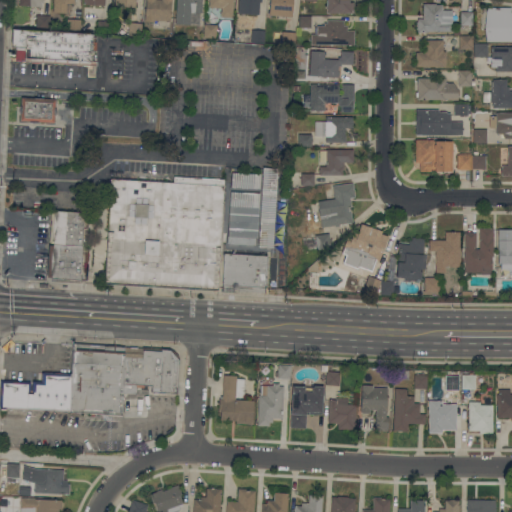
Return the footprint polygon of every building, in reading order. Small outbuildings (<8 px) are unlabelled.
[(53,0),(74,0),(74,3),(67,2),(66,12),(53,11),(53,0)] [(172,0),(172,1),(171,1),(170,19),(154,19),(154,21),(145,20),(145,0),(172,0)] [(176,0),(202,0),(202,3),(202,13),(202,25),(175,23),(176,0)] [(209,0),(233,0),(232,16),(221,16),(221,7),(209,6),(209,0)] [(238,0),(261,0),(261,1),(260,1),(259,14),(238,12),(238,0)] [(269,0),(292,0),(292,16),(269,14),(269,0)] [(326,0),(351,0),(351,1),(354,1),(354,12),(326,12),(326,8),(324,6),(326,4),(326,0)] [(452,30),(428,30),(428,31),(417,31),(417,18),(423,18),(423,2),(436,2),(436,3),(442,3),(442,9),(452,9),(452,30)] [(486,6),(511,6),(511,11),(511,40),(486,40),(486,6)] [(460,10),(471,10),(471,24),(470,24),(470,28),(464,28),(464,24),(460,24),(460,10)] [(49,27),(36,26),(36,13),(50,14),(49,27)] [(299,27),(299,16),(311,16),(311,27),(299,27)] [(80,30),(66,30),(67,17),(81,18),(80,30)] [(112,20),(111,33),(97,32),(98,19),(112,20)] [(343,19),(343,24),(347,24),(347,29),(354,29),(354,44),(311,43),(311,33),(314,33),(314,26),(316,26),(316,24),(324,24),(324,22),(327,22),(327,19),(343,19)] [(141,35),(128,34),(120,33),(120,27),(128,27),(128,21),(142,22),(141,35)] [(216,37),(204,36),(205,23),(217,23),(216,37)] [(264,42),(251,42),(251,28),(265,29),(264,42)] [(97,49),(91,49),(90,60),(96,61),(96,65),(16,60),(16,56),(15,56),(15,46),(13,46),(14,29),(92,34),(92,40),(97,41),(97,49)] [(295,44),(282,43),(282,30),(296,31),(295,44)] [(472,49),(458,48),(458,35),(472,35),(472,49)] [(416,67),(416,51),(424,51),(424,38),(443,39),(443,50),(446,50),(446,67),(416,67)] [(487,57),(474,57),(474,44),(487,44),(487,57)] [(511,45),(511,70),(495,70),(495,63),(498,63),(498,60),(491,60),(491,45),(511,45)] [(310,49),(325,50),(324,57),(338,58),(338,56),(340,56),(341,49),(353,50),(353,63),(341,63),(341,65),(338,65),(338,71),(339,71),(339,75),(338,75),(338,76),(326,75),(326,76),(322,76),(323,75),(309,74),(310,49)] [(471,70),(471,80),(473,80),(473,84),(471,84),(471,86),(457,85),(457,69),(471,70)] [(457,89),(457,91),(459,91),(459,96),(458,96),(458,101),(417,100),(417,77),(430,77),(430,76),(433,76),(433,77),(446,77),(446,82),(453,82),(457,89)] [(506,78),(506,85),(509,85),(509,89),(511,89),(511,108),(492,108),(492,101),(483,101),(483,90),(491,91),(491,87),(492,87),(492,85),(491,85),(491,80),(492,80),(492,78),(506,78)] [(338,83),(338,95),(341,95),(342,83),(354,83),(354,110),(353,110),(353,111),(340,111),(340,104),(338,104),(338,102),(325,101),(324,109),(310,109),(310,83),(338,83)] [(56,98),(54,122),(19,120),(21,96),(56,98)] [(467,115),(453,115),(454,103),(470,104),(470,114),(467,114),(467,115)] [(415,133),(415,119),(416,119),(416,108),(439,108),(439,110),(444,110),(448,112),(450,112),(450,120),(462,120),(462,134),(415,133)] [(511,111),(511,137),(504,137),(504,135),(502,135),(503,133),(495,133),(495,111),(511,111)] [(325,141),(325,135),(314,135),(315,120),(326,120),(326,115),(353,116),(353,126),(346,126),(346,141),(325,141)] [(486,143),(473,142),(473,129),(487,129),(486,143)] [(298,145),(298,133),(312,133),(312,145),(298,145)] [(415,138),(433,138),(433,139),(442,139),(442,140),(451,140),(451,143),(452,143),(452,148),(451,148),(451,154),(452,154),(452,159),(451,159),(451,170),(419,170),(419,161),(415,161),(415,138)] [(507,145),(511,145),(511,175),(501,175),(501,172),(500,172),(501,167),(501,164),(507,164),(507,145)] [(319,173),(319,171),(318,171),(318,168),(319,168),(319,165),(326,165),(326,161),(319,161),(319,149),(326,149),(326,148),(353,148),(353,161),(344,161),(344,167),(343,167),(342,174),(319,173)] [(472,168),(472,169),(456,168),(457,153),(472,153),(472,155),(485,155),(485,168),(472,168)] [(276,167),(261,167),(258,247),(272,247),(276,167)] [(230,187),(258,189),(259,173),(230,172),(230,187)] [(301,185),(301,173),(314,174),(314,185),(301,185)] [(139,179),(139,175),(146,175),(146,180),(173,181),(174,177),(223,180),(217,290),(104,283),(110,178),(139,179)] [(317,200),(334,197),(332,185),(353,181),(355,196),(350,197),(351,205),(349,205),(350,210),(351,209),(353,221),(339,223),(339,224),(335,225),(334,224),(321,226),(317,200)] [(229,191),(258,193),(255,245),(225,243),(229,191)] [(49,244),(51,211),(84,212),(80,280),(51,278),(51,276),(47,276),(49,244)] [(342,253),(347,237),(351,238),(353,231),(357,233),(361,223),(374,227),(373,229),(388,234),(378,260),(376,259),(372,271),(359,267),(358,269),(342,263),(345,254),(342,253)] [(493,255),(493,259),(492,259),(492,262),(493,262),(493,266),(492,266),(491,269),(483,268),(482,272),(464,272),(464,231),(476,231),(476,248),(479,248),(479,227),(493,227),(493,255)] [(499,275),(499,268),(500,268),(501,263),(498,263),(498,248),(498,228),(511,228),(511,269),(509,269),(509,273),(506,275),(499,275)] [(459,266),(449,266),(449,265),(445,265),(445,272),(435,272),(435,249),(429,249),(429,239),(445,239),(445,231),(459,231),(459,266)] [(317,234),(329,232),(331,246),(307,250),(305,236),(317,234)] [(421,278),(419,278),(419,280),(404,279),(404,277),(396,276),(399,243),(409,243),(409,239),(412,239),(412,236),(424,237),(421,278)] [(266,255),(265,284),(266,284),(266,292),(223,289),(223,287),(221,287),(223,252),(266,255)] [(382,279),(393,280),(392,294),(378,293),(375,293),(375,292),(364,288),(368,275),(380,279),(382,279)] [(424,277),(439,277),(439,292),(424,292),(424,277)] [(0,406),(0,392),(1,379),(30,380),(30,391),(32,391),(32,380),(41,380),(42,371),(72,372),(73,350),(124,353),(124,356),(142,357),(142,350),(161,351),(161,349),(169,349),(177,359),(175,393),(151,391),(151,386),(123,384),(121,414),(70,411),(69,411),(69,410),(3,407),(0,406)] [(278,365),(290,365),(290,379),(277,378),(278,365)] [(326,371),(340,372),(339,385),(326,384),(326,371)] [(222,374),(236,375),(234,399),(253,400),(252,422),(219,420),(220,406),(219,406),(219,399),(221,399),(222,374)] [(414,374),(426,375),(426,389),(413,388),(414,374)] [(461,375),(475,375),(475,389),(461,389),(461,375)] [(444,376),(459,376),(459,389),(444,389),(444,376)] [(260,385),(272,386),(272,382),(279,382),(279,386),(283,386),(282,419),(272,419),(272,422),(269,422),(269,425),(257,425),(258,395),(260,395),(260,385)] [(291,385),(304,385),(304,391),(311,391),(311,387),(312,387),(312,386),(323,386),(322,412),(306,411),(305,427),(290,427),(291,385)] [(361,385),(373,385),(373,387),(386,388),(386,417),(388,417),(387,431),(375,431),(375,411),(360,410),(361,385)] [(394,388),(405,388),(405,396),(413,396),(413,403),(419,403),(419,414),(426,414),(425,423),(404,423),(404,430),(393,430),(394,388)] [(498,388),(510,389),(510,394),(511,394),(511,419),(496,418),(496,393),(497,393),(498,388)] [(328,399),(336,399),(336,404),(355,404),(355,429),(337,428),(337,423),(328,422),(328,399)] [(428,400),(447,400),(447,404),(456,404),(456,429),(441,429),(441,432),(428,432),(428,400)] [(468,401),(479,401),(479,405),(492,405),(492,431),(487,431),(487,433),(479,433),(479,431),(469,431),(469,420),(468,420),(468,401)] [(6,464),(19,464),(18,477),(6,476),(6,464)] [(34,492),(35,483),(22,479),(23,464),(35,469),(63,469),(62,480),(67,480),(67,484),(69,484),(69,493),(34,492)] [(176,485),(183,503),(167,509),(168,511),(155,511),(150,494),(176,485)] [(19,486),(30,487),(30,495),(19,495),(19,486)] [(205,488),(220,489),(219,511),(193,511),(193,499),(200,500),(200,497),(205,497),(205,488)] [(237,488),(254,489),(252,511),(225,511),(226,500),(237,501),(237,488)] [(273,492),(287,493),(286,511),(260,511),(261,503),(267,503),(267,500),(273,500),(273,492)] [(308,494),(322,495),(321,511),(293,511),(294,505),(301,505),(301,502),(308,503),(308,494)] [(330,511),(331,497),(337,497),(337,496),(348,497),(348,498),(355,498),(354,511),(330,511)] [(372,497),(390,498),(389,511),(361,511),(361,509),(372,510),(372,497)] [(19,511),(20,498),(62,500),(61,510),(57,510),(57,511),(19,511)] [(409,499),(425,499),(424,511),(396,511),(396,508),(409,508),(409,499)] [(127,511),(131,500),(147,505),(145,511),(127,511)] [(465,511),(466,500),(495,500),(495,511),(465,511)] [(445,501),(458,501),(457,511),(438,511),(438,508),(444,508),(445,501)]
